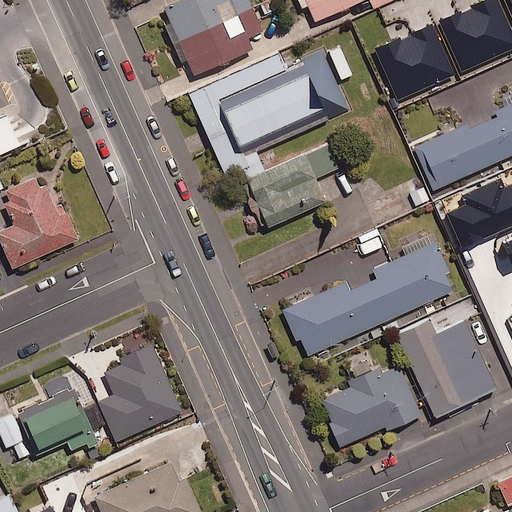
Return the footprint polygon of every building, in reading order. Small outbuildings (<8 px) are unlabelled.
[(181,0),(166,7),(196,75),(254,49),(249,38),(265,31),(250,0),(181,0)] [(307,0),(317,22),(367,0),(307,0)] [(511,0),(497,0),(511,32),(511,31),(511,0)] [(289,65),(282,50),(191,90),(233,185),(271,168),(263,151),(354,111),(327,49),(289,65)] [(511,156),(511,112),(420,154),(436,191),(511,156)] [(8,117),(0,120),(0,156),(21,147),(8,117)] [(329,202),(308,154),(251,180),(272,228),(329,202)] [(38,179),(9,192),(14,202),(8,205),(17,225),(0,233),(0,237),(15,270),(82,240),(69,212),(62,215),(48,185),(42,188),(38,179)] [(482,243),(459,191),(437,200),(460,253),(482,243)] [(453,273),(438,241),(375,269),(379,279),(352,291),(348,282),(285,310),(299,341),(303,339),(311,356),(457,290),(449,274),(453,273)] [(511,281),(492,290),(511,334),(511,281)] [(432,320),(398,335),(437,419),(499,390),(467,322),(439,335),(432,320)] [(179,409),(150,339),(118,352),(121,360),(103,368),(112,389),(95,396),(112,437),(179,409)] [(353,388),(324,400),(334,423),(331,424),(342,448),(387,428),(389,432),(424,417),(401,366),(384,373),(382,368),(350,382),(353,388)] [(72,382),(15,407),(34,451),(91,426),(72,382)] [(21,436),(11,410),(0,414),(0,432),(4,443),(21,436)] [(168,456),(92,490),(101,511),(193,511),(201,509),(184,470),(176,474),(168,456)] [(84,478),(92,474),(88,464),(57,478),(71,509),(94,499),(84,478)] [(511,470),(496,478),(506,499),(511,496),(511,470)] [(0,511),(18,511),(8,491),(0,495),(0,511)] [(511,511),(507,501),(491,509),(489,504),(470,511),(511,511)]
